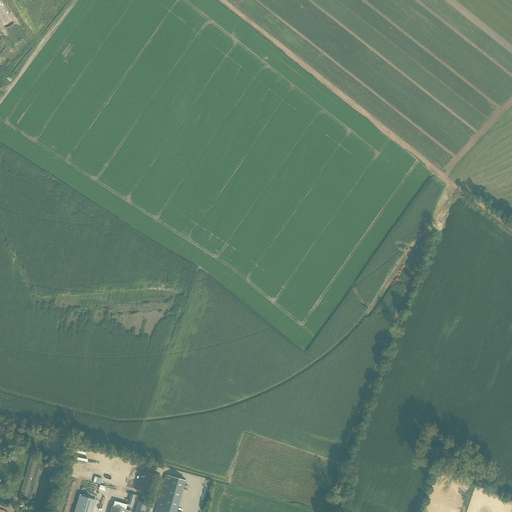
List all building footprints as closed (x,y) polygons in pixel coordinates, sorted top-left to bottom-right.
[(105,251),(104,248),(108,248),(108,251),(112,250),(112,253),(115,253),(115,251),(119,250),(117,242),(108,243),(107,242),(101,243),(103,251),(105,251)] [(69,286),(89,293),(101,260),(98,259),(98,257),(92,255),(88,253),(89,250),(82,247),(69,286)] [(19,496),(34,500),(44,463),(30,459),(19,496)] [(165,475),(154,511),(175,511),(184,481),(165,475)] [(109,511),(131,511),(126,510),(127,509),(131,510),(136,495),(130,494),(127,505),(114,501),(113,506),(111,506),(109,511)] [(79,496),(74,511),(92,511),(96,501),(79,496)]
